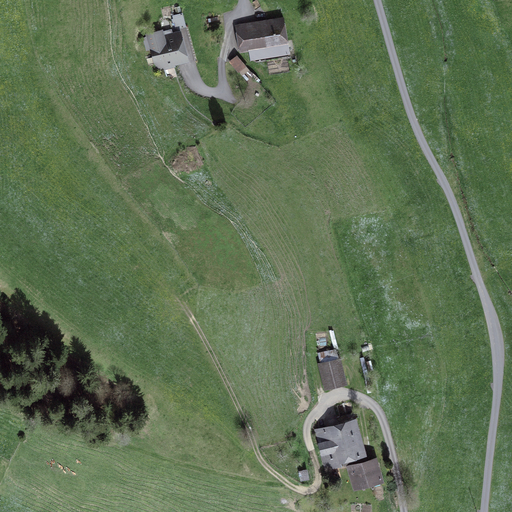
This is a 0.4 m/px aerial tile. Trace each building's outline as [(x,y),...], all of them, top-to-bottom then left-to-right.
[(236,32),(239,52),(249,50),(250,60),(285,54),(280,25),(236,32)] [(163,70),(161,65),(182,58),(175,34),(161,38),(160,33),(146,37),(156,72),(163,70)] [(245,67),(236,57),(231,62),(239,72),(245,67)] [(344,383),(336,350),(319,354),(327,387),(344,383)] [(362,463),(357,442),(361,441),(353,412),(336,417),(338,425),(317,431),(323,452),(320,453),(325,469),(349,462),(350,466),(362,463)] [(379,478),(374,459),(362,463),(350,466),(356,485),(379,478)]
